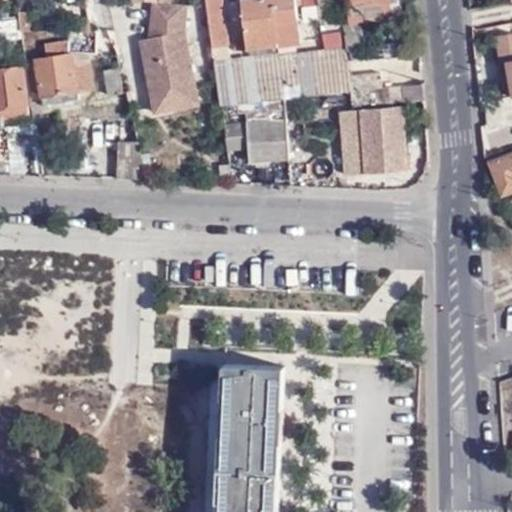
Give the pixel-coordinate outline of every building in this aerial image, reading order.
[(13,5),(12,0),(6,0),(0,1),(0,7),(3,7),(4,12),(11,11),(10,5),(13,5)] [(208,0),(213,43),(227,41),(222,0),(208,0)] [(244,0),(249,49),(281,45),(278,22),(299,20),(296,0),(244,0)] [(352,21),(349,0),(330,0),(334,24),(352,21)] [(390,0),(349,0),(352,21),(392,15),(390,0)] [(21,16),(22,28),(35,28),(33,16),(21,16)] [(167,69),(204,64),(199,25),(197,26),(195,16),(181,17),(183,28),(149,33),(152,54),(164,53),(167,69)] [(42,33),(70,33),(70,29),(35,28),(22,28),(24,40),(42,40),(42,33)] [(341,28),(323,30),(325,47),(343,45),(341,28)] [(367,48),(364,28),(351,30),(354,50),(367,48)] [(511,32),(498,35),(503,62),(509,61),(511,78),(511,80),(511,32)] [(74,48),(99,49),(99,38),(75,36),(74,48)] [(96,58),(96,52),(95,52),(70,52),(70,38),(47,42),(49,55),(37,57),(43,94),(44,94),(45,93),(78,87),(91,85),(87,61),(73,64),(71,57),(96,58)] [(505,79),(511,78),(509,61),(503,62),(505,79)] [(205,74),(204,64),(167,69),(168,79),(205,74)] [(0,68),(0,116),(30,113),(23,66),(0,68)] [(123,91),(120,67),(105,69),(108,93),(123,91)] [(347,72),(349,90),(378,87),(376,69),(347,72)] [(400,101),(398,85),(378,87),(349,90),(350,105),(400,101)] [(80,98),(78,87),(45,93),(47,104),(47,105),(80,98)] [(47,104),(45,93),(44,94),(43,94),(33,96),(37,120),(49,119),(47,105),(47,104)] [(403,106),(340,110),(344,175),(408,171),(403,106)] [(287,121),(247,122),(249,152),(249,162),(288,160),(287,121)] [(247,122),(224,124),(229,153),(249,152),(247,122)] [(8,124),(0,124),(0,172),(10,173),(8,124)] [(511,152),(491,161),(504,194),(511,190),(511,152)] [(224,364),(220,467),(280,469),(282,422),(284,366),(224,364)] [(220,467),(218,511),(277,511),(280,469),(220,467)]
